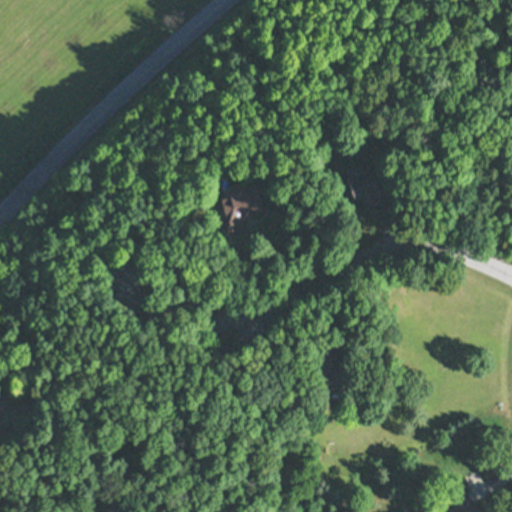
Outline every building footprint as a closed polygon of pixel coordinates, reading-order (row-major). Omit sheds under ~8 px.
[(348,176),(346,169),(361,164),(363,171),(373,168),(379,185),(386,183),(391,200),(373,205),(372,203),(367,205),(364,198),(354,202),(351,194),(353,193),(347,176),(348,176)] [(226,216),(220,193),(223,192),(220,179),(226,177),(228,184),(238,182),(239,185),(258,180),(261,192),(259,192),(263,210),(245,214),(239,235),(226,231),(226,228),(222,227),(226,216)] [(120,263),(123,265),(133,251),(152,266),(135,290),(148,290),(148,311),(124,311),(119,307),(122,302),(119,300),(117,304),(99,291),(120,263)] [(310,347),(331,346),(333,363),(349,362),(351,391),(320,393),(319,368),(312,368),(310,347)] [(87,400),(92,380),(114,385),(109,405),(87,400)] [(0,388),(25,420),(0,439),(0,388)] [(455,511),(448,499),(466,489),(474,502),(475,502),(479,509),(483,506),(486,511),(455,511)]
